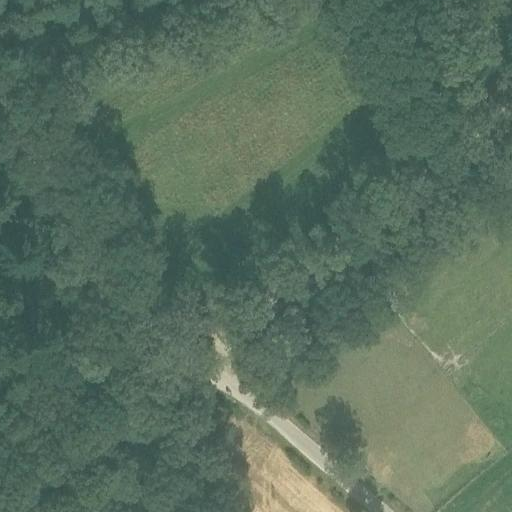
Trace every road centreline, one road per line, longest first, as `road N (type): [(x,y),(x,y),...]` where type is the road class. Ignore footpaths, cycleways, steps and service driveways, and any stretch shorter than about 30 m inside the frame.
road 1 (track): [(0,510),(511,108)]
road 2 (unclassified): [(380,511),(102,281),(0,102)]
road 3 (track): [(124,302),(0,333)]
